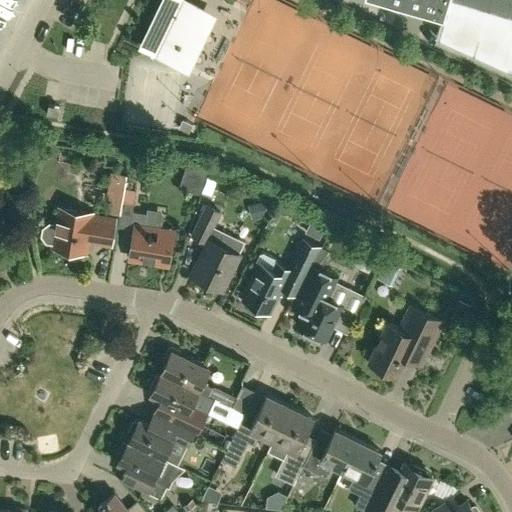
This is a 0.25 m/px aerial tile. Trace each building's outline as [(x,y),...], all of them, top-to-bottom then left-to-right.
[(186,0),(164,0),(142,45),(160,54),(162,50),(182,60),(205,14),(196,9),(198,6),(186,0)] [(511,0),(383,0),(441,17),(436,36),(511,70),(511,0)] [(58,116),(60,107),(48,105),(46,114),(58,116)] [(109,210),(119,211),(121,200),(122,200),(124,188),(110,186),(109,198),(111,198),(109,210)] [(144,223),(145,213),(131,211),(132,202),(122,200),(121,200),(119,211),(117,225),(128,227),(129,222),(133,223),(128,253),(138,255),(138,259),(163,263),(166,248),(170,248),(173,228),(144,223)] [(222,229),(219,233),(210,228),(218,210),(206,205),(192,233),(204,239),(205,238),(208,239),(191,272),(207,280),(207,284),(215,288),(218,286),(221,287),(244,240),(222,229)] [(47,244),(54,245),(86,250),(88,238),(111,242),(115,218),(92,214),(92,211),(60,206),(57,226),(50,225),(44,230),(42,238),(47,244)] [(281,286),(279,288),(295,296),(306,273),(304,273),(318,245),(304,238),(291,264),(289,268),(292,269),(283,287),(281,286)] [(269,310),(279,288),(281,286),(283,287),(292,269),(289,268),(277,261),(276,259),(263,253),(259,254),(256,262),(259,264),(243,297),(252,302),(251,304),(253,307),(261,311),(264,311),(265,308),(269,310)] [(312,265),(308,274),(306,273),(295,296),(296,296),(291,305),(303,311),(297,324),(326,338),(333,324),(343,305),(326,296),(334,279),(336,276),(312,265)] [(419,361),(439,318),(411,304),(400,326),(388,320),(369,358),(372,360),(374,364),(381,368),(386,367),(396,372),(405,354),(419,361)] [(168,361),(163,371),(209,394),(209,395),(244,412),(255,390),(243,384),(236,397),(203,380),(209,367),(182,353),(183,352),(182,349),(173,345),(171,346),(165,358),(166,360),(168,361)] [(209,394),(163,371),(161,375),(159,374),(157,374),(151,386),(152,388),(154,389),(152,392),(159,396),(153,408),(153,409),(173,419),(195,429),(198,430),(204,417),(208,409),(203,407),(209,395),(209,394)] [(254,445),(261,432),(273,438),(289,404),(266,393),(250,425),(250,426),(243,439),(248,441),(254,445)] [(279,477),(293,484),(302,464),(306,458),(286,448),(288,445),(296,449),(305,432),(312,416),(289,404),(273,438),(274,438),(268,450),(287,460),(279,477)] [(175,435),(189,442),(195,429),(173,419),(153,409),(152,410),(147,421),(140,418),(138,421),(136,420),(134,421),(128,433),(129,435),(131,436),(129,439),(165,457),(175,435)] [(343,468),(358,438),(334,427),(324,447),(313,442),(302,464),(325,476),(331,463),(343,468)] [(222,460),(235,467),(246,445),(242,443),(232,438),(222,460)] [(364,510),(387,463),(381,476),(370,470),(380,449),(358,438),(343,468),(354,474),(347,486),(360,493),(354,505),(364,510)] [(129,439),(127,445),(125,444),(122,444),(117,456),(118,458),(120,459),(119,461),(125,464),(118,479),(148,494),(150,491),(162,497),(167,486),(169,487),(172,480),(185,467),(165,457),(129,439)] [(395,511),(401,500),(416,507),(431,474),(404,460),(400,470),(387,463),(364,510),(363,511),(395,511)] [(130,511),(114,492),(98,505),(104,511),(103,511),(130,511)] [(466,497),(459,502),(453,493),(425,511),(480,511),(476,504),(473,504),(471,505),(466,497)]
